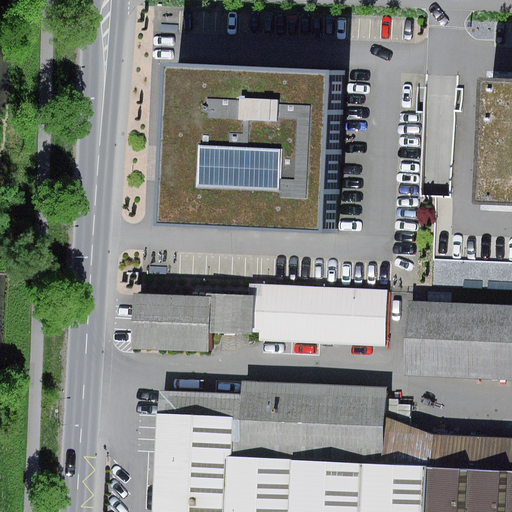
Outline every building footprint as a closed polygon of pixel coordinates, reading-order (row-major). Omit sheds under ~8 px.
[(328,235),(336,70),(167,62),(159,227),(328,235)] [(511,78),(483,77),(477,205),(511,206),(511,78)] [(386,347),(389,290),(251,285),(250,296),(208,294),(208,297),(136,294),(133,350),(212,353),(212,333),(254,335),(254,333),(261,333),(261,341),(386,347)] [(511,306),(409,302),(406,376),(511,380),(511,306)] [(511,511),(511,440),(437,437),(410,426),(411,406),(398,406),(398,401),(387,400),(387,389),(243,382),(243,395),(160,391),(153,511),(511,511)]
